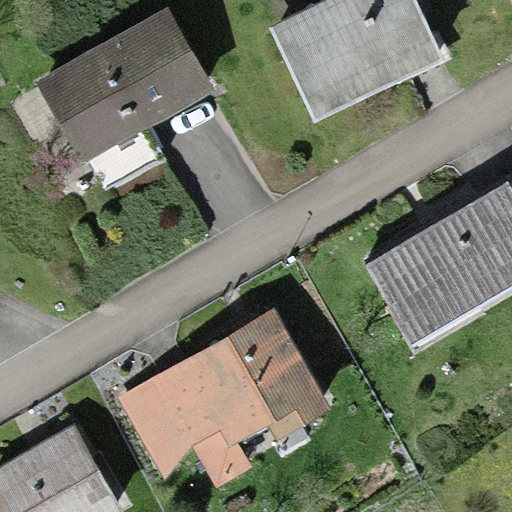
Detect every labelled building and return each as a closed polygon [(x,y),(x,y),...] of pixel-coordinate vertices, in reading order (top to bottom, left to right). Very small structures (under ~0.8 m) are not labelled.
[(398,0),(343,0),(268,36),(309,122),(430,65),(398,0)] [(159,27),(31,97),(70,169),(198,98),(159,27)] [(511,221),(498,198),(358,280),(402,355),(511,290),(511,221)] [(263,322),(107,410),(147,480),(211,445),(218,456),(261,432),(270,448),(318,420),(263,322)] [(0,511),(108,511),(67,440),(0,479),(0,511)]
